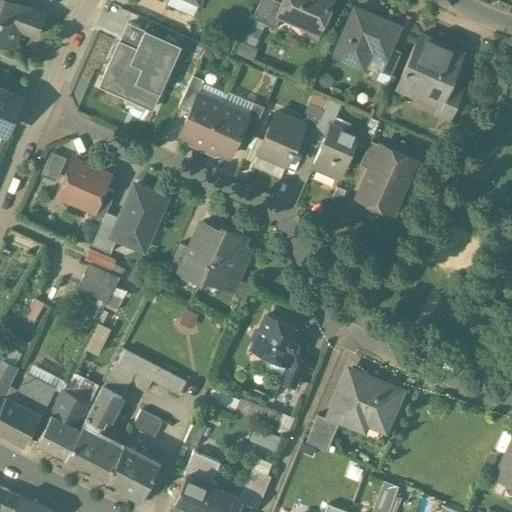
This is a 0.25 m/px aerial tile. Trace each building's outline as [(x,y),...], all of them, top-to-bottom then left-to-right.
[(9,0),(8,0),(0,19),(0,40),(11,44),(18,27),(34,33),(42,14),(25,8),(26,7),(9,0)] [(0,0),(0,19),(8,0),(0,0)] [(283,3),(276,0),(260,0),(252,17),(275,27),(281,14),(278,13),(283,3)] [(331,0),(283,0),(283,3),(278,13),(281,14),(317,30),(324,14),(325,15),(331,0)] [(355,7),(334,55),(364,67),(364,66),(364,65),(363,66),(359,64),(366,47),(382,54),(386,55),(390,46),(399,26),(355,7)] [(175,44),(145,31),(137,49),(119,42),(100,85),(126,97),(127,96),(141,103),(148,87),(159,92),(167,73),(163,71),(175,44)] [(462,53),(419,34),(397,85),(415,93),(417,90),(441,100),(442,101),(449,83),(462,53)] [(390,46),(386,55),(382,54),(376,68),(391,75),(401,51),(390,46)] [(204,79),(193,74),(178,107),(189,112),(197,92),(198,93),(204,79)] [(463,89),(449,83),(442,101),(441,100),(436,112),(450,119),(463,89)] [(0,89),(0,128),(5,131),(19,98),(0,89)] [(198,93),(197,92),(189,112),(179,133),(205,144),(223,104),(198,93)] [(323,111),(314,131),(325,136),(331,124),(332,124),(340,104),(328,99),(323,111)] [(253,101),(247,115),(248,115),(239,134),(250,139),(264,106),(253,101)] [(247,115),(223,104),(205,144),(230,155),(239,134),(248,115),(247,115)] [(323,111),(311,105),(303,124),(304,124),(299,135),(310,140),(314,131),(323,111)] [(275,112),(258,151),(287,163),(299,135),(304,124),(303,124),(275,112)] [(332,124),(331,124),(325,136),(313,164),(318,166),(317,168),(334,176),(335,174),(340,176),(358,136),(332,124)] [(371,141),(360,165),(371,170),(381,145),(371,141)] [(413,159),(381,145),(371,170),(359,197),(375,204),(377,198),(393,205),(413,159)] [(56,179),(67,156),(51,149),(40,172),(56,179)] [(110,174),(73,158),(57,194),(93,210),(94,210),(104,186),(110,174)] [(166,198),(135,184),(112,236),(143,249),(166,198)] [(115,191),(104,186),(94,210),(93,210),(91,215),(102,220),(115,191)] [(191,247),(181,270),(202,279),(203,275),(223,229),(222,229),(202,221),(191,247)] [(223,229),(203,275),(223,284),(233,261),(244,235),(224,225),(222,229),(223,229)] [(191,247),(180,242),(170,265),(181,270),(191,247)] [(114,259),(89,248),(84,258),(110,270),(113,263),(114,259)] [(233,261),(223,284),(233,289),(243,266),(233,261)] [(119,276),(89,263),(78,286),(107,299),(119,276)] [(124,269),(113,263),(110,270),(121,275),(124,269)] [(34,297),(24,316),(33,322),(44,302),(34,297)] [(303,331),(267,314),(261,328),(256,330),(253,336),(255,341),(252,347),(288,363),(289,364),(292,355),(303,331)] [(123,348),(111,372),(126,379),(132,368),(179,392),(185,380),(123,348)] [(305,361),(292,355),(289,364),(288,363),(280,381),(294,386),(305,361)] [(0,359),(0,405),(5,396),(1,394),(14,367),(0,359)] [(19,390),(11,386),(21,367),(20,366),(5,396),(0,405),(0,431),(24,444),(53,387),(27,374),(19,390)] [(400,391),(349,368),(329,414),(355,425),(358,418),(366,422),(370,420),(372,416),(387,423),(400,391)] [(126,379),(111,372),(104,385),(122,395),(129,381),(126,379)] [(96,385),(72,373),(63,391),(87,403),(96,385)] [(123,443),(98,429),(104,417),(109,420),(122,395),(104,385),(102,385),(80,427),(65,456),(106,478),(123,443)] [(232,395),(211,386),(207,396),(227,405),(232,395)] [(63,391),(62,390),(51,412),(75,425),(87,403),(63,391)] [(281,413),(241,397),(235,411),(275,427),(281,413)] [(162,420),(140,409),(132,425),(153,436),(162,420)] [(75,425),(51,412),(36,441),(65,456),(80,427),(75,425)] [(338,422),(317,414),(306,441),(327,450),(338,422)] [(205,424),(194,419),(184,442),(195,447),(205,424)] [(255,426),(250,439),(276,448),(280,436),(255,426)] [(160,461),(124,442),(123,443),(106,478),(105,479),(141,497),(160,461)] [(511,443),(497,475),(511,481),(511,443)] [(205,511),(215,486),(217,482),(212,480),(220,461),(193,450),(183,473),(185,473),(174,499),(193,507),(191,511),(205,511)] [(252,468),(240,497),(243,498),(242,501),(257,508),(270,475),(252,468)] [(397,487),(385,482),(375,510),(380,511),(388,511),(394,495),(397,487)] [(215,486),(205,511),(237,511),(242,501),(243,498),(240,497),(215,486)] [(49,507),(8,490),(0,508),(0,511),(48,511),(50,508),(50,507),(49,507)] [(394,495),(388,511),(394,511),(400,497),(394,495)] [(415,502),(405,499),(402,508),(413,511),(415,502)] [(349,511),(351,509),(326,501),(323,511),(349,511)]
